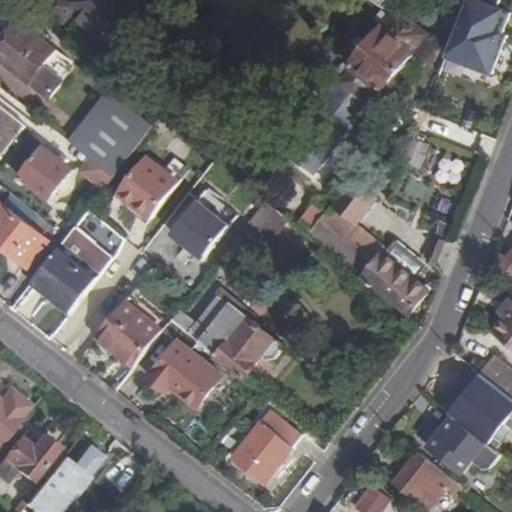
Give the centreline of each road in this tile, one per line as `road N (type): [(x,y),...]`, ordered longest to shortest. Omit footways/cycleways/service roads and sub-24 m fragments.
road 1 (residential): [(511,162),(436,338),(302,511)]
road 2 (residential): [(237,511),(0,323)]
